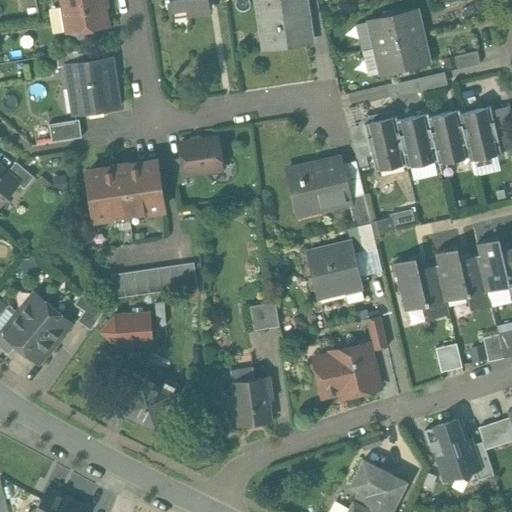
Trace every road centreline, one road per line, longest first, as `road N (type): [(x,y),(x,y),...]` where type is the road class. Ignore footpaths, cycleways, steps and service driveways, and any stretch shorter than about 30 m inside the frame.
road 1 (residential): [(216,507),(238,466),(385,410),(511,374)]
road 2 (residential): [(133,0),(152,118),(319,101)]
road 3 (residential): [(216,507),(0,397)]
